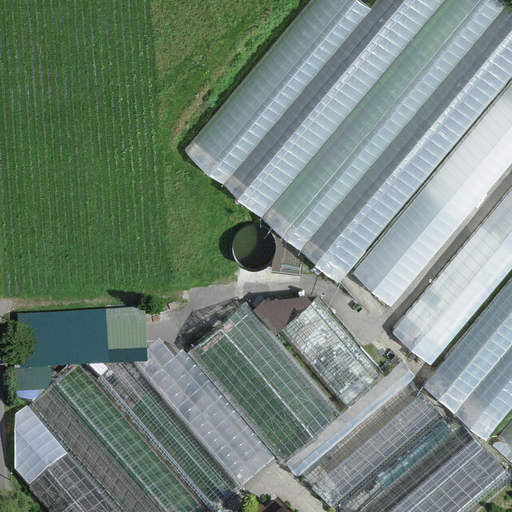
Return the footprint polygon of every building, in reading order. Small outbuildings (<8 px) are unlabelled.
[(363,0),(308,0),(187,147),(226,179),(370,6),(363,0)] [(374,0),(370,6),(226,179),(266,212),(442,0),(374,0)] [(505,0),(442,0),(266,212),(304,244),(508,2),(505,0)] [(511,5),(508,2),(304,244),(345,278),(511,76),(511,5)] [(511,159),(511,87),(356,275),(392,304),(511,159)] [(511,182),(394,325),(434,357),(511,263),(511,182)] [(273,264),(301,272),(307,252),(279,244),(273,264)] [(511,273),(426,371),(461,408),(511,346),(511,273)] [(220,511),(378,377),(324,314),(294,340),(253,291),(191,343),(179,329),(157,348),(149,338),(117,366),(98,343),(31,400),(23,453),(73,511),(220,511)] [(511,346),(461,408),(488,438),(511,409),(511,346)] [(426,371),(322,466),(364,511),(479,511),(511,482),(511,451),(506,445),(488,438),(461,408),(426,371)]
